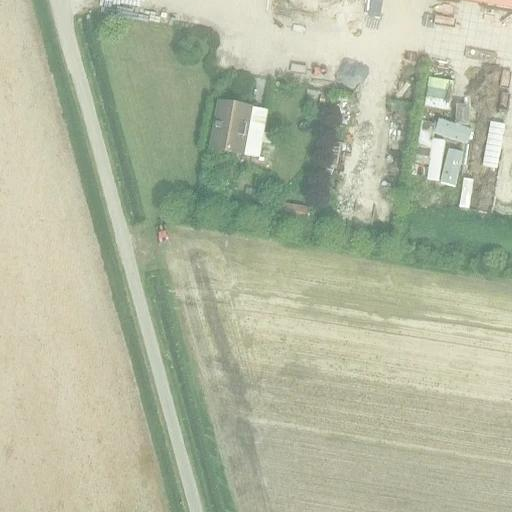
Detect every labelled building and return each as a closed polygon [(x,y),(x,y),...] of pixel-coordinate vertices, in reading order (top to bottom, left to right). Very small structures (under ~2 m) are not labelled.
[(511,0),(457,0),(511,9),(511,0)] [(274,71),(304,73),(305,62),(275,60),(274,71)] [(432,62),(428,77),(446,82),(450,66),(432,62)] [(425,98),(445,101),(447,91),(426,88),(425,98)] [(218,102),(210,149),(244,155),(252,108),(218,102)] [(349,206),(351,197),(335,192),(333,201),(349,206)] [(370,220),(386,221),(388,197),(372,196),(370,220)] [(284,204),(282,217),(307,221),(309,208),(284,204)]
